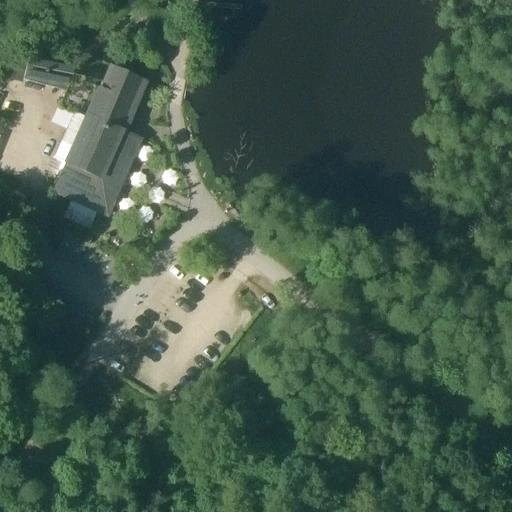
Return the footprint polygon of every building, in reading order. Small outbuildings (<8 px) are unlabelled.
[(22,82),(54,91),(61,74),(26,67),(22,82)] [(95,103),(93,102),(86,118),(79,133),(65,165),(52,193),(98,214),(107,218),(108,216),(107,215),(119,189),(118,188),(140,141),(120,132),(142,83),(109,68),(102,84),(95,103)] [(72,77),(61,74),(54,91),(65,94),(72,77)] [(95,103),(102,84),(72,77),(65,94),(58,110),(80,120),(82,117),(86,118),(93,102),(95,103)] [(55,159),(65,165),(79,133),(68,128),(55,159)]
